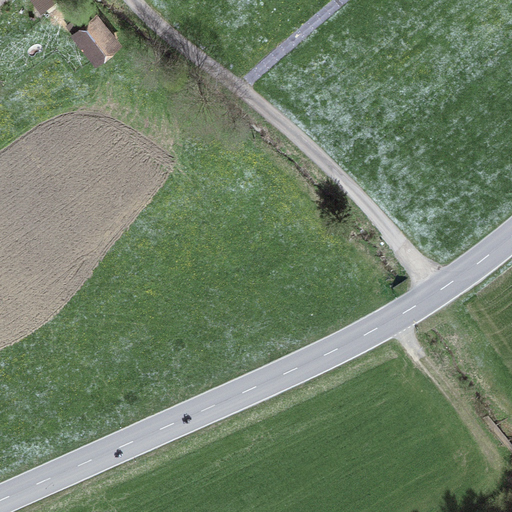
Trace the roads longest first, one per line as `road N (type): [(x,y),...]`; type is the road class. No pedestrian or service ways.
road 1 (secondary): [(0,504),(196,418),(386,321),(511,232)]
road 2 (track): [(127,0),(311,149),(445,286)]
road 3 (track): [(501,439),(386,321)]
